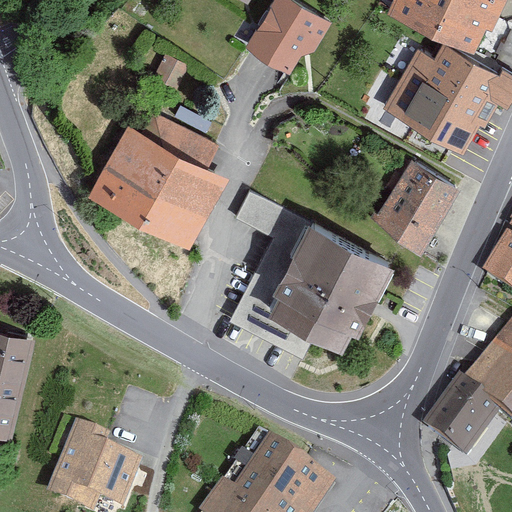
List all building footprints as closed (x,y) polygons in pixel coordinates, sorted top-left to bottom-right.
[(325,23),(285,0),(269,0),(241,48),(292,78),(325,23)] [(502,0),(394,0),(389,12),(479,52),(502,0)] [(508,81),(440,42),(431,57),(409,45),(375,104),(466,155),(508,81)] [(186,64),(166,54),(154,77),(173,88),(186,64)] [(228,175),(134,123),(96,192),(190,243),(228,175)] [(458,188),(404,156),(366,219),(419,252),(458,188)] [(391,264),(301,217),(254,307),(344,354),(391,264)] [(511,219),(478,277),(511,296),(511,219)] [(511,321),(427,427),(465,458),(500,415),(511,424),(511,321)] [(33,336),(0,328),(0,436),(12,439),(33,336)] [(106,435),(79,425),(51,497),(90,511),(91,511),(96,500),(125,511),(144,462),(102,446),(106,435)] [(257,432),(202,511),(313,511),(333,483),(257,432)]
